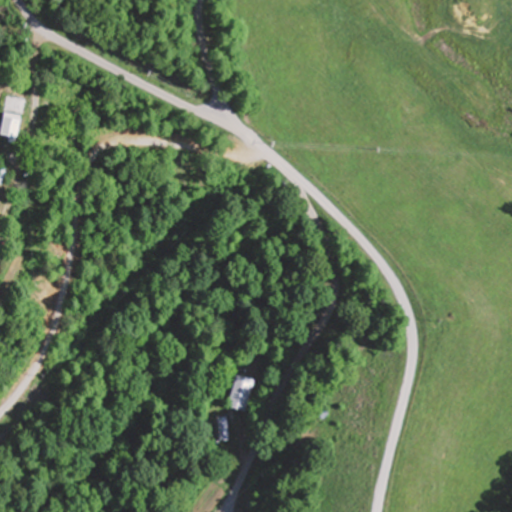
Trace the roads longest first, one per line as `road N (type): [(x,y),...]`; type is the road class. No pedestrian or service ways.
road 1 (residential): [(377,511),(414,348),(408,314),(380,264),(262,150),(72,48),(19,0)]
road 2 (residential): [(203,0),(206,50),(234,132)]
